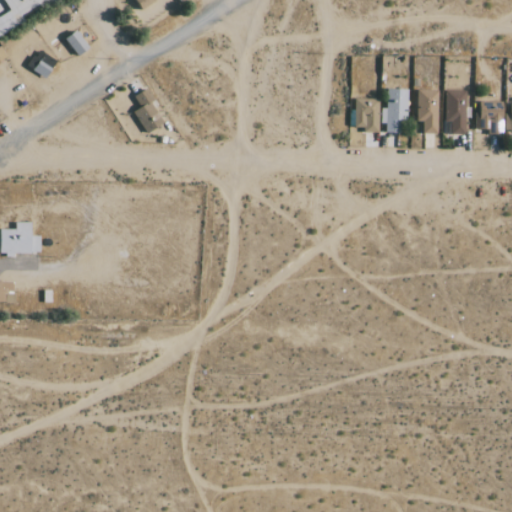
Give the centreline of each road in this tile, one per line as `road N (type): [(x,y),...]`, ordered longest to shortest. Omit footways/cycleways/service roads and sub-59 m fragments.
road 1 (track): [(511,168),(0,157)]
road 2 (residential): [(225,0),(0,147)]
road 3 (track): [(108,162),(93,327)]
